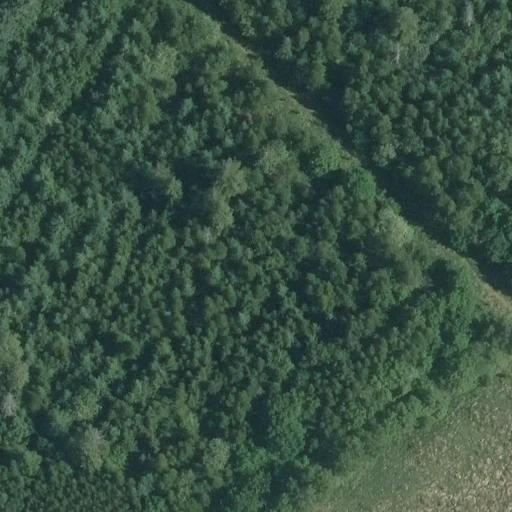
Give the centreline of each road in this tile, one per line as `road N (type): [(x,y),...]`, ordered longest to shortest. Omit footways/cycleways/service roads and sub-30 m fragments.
road 1 (track): [(511,309),(193,0)]
road 2 (track): [(511,317),(260,511)]
